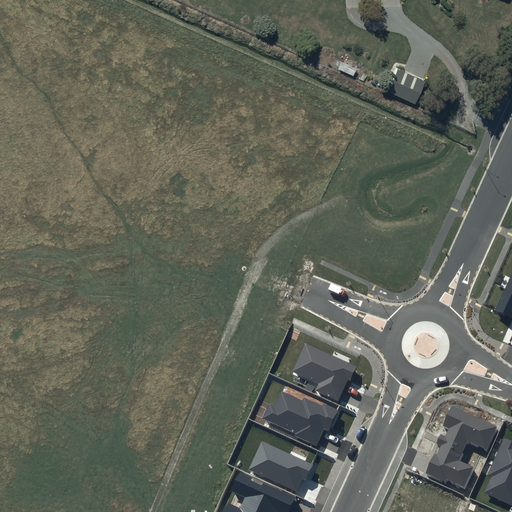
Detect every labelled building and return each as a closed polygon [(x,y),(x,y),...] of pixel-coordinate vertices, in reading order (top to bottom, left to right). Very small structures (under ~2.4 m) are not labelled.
[(394,65),(384,89),(413,101),(422,76),(394,65)] [(511,272),(494,311),(511,318),(511,272)] [(357,366),(305,343),(292,371),(319,383),(315,390),(338,401),(348,379),(350,381),(357,366)] [(302,401),(281,391),(274,405),(269,403),(262,418),(295,433),(294,436),(316,446),(324,429),(329,431),(339,410),(323,403),(322,406),(304,398),(302,401)] [(498,427),(452,405),(443,425),(450,428),(446,436),(441,434),(437,443),(443,445),(439,456),(435,455),(425,476),(443,484),(445,481),(464,490),(475,467),(460,460),(467,443),(486,452),(498,427)] [(511,441),(504,437),(486,475),(490,477),(483,492),(511,505),(511,441)] [(313,464),(261,441),(248,470),(296,492),(302,478),(306,480),(313,464)] [(290,511),(297,498),(240,472),(231,491),(245,497),(240,508),(228,503),(223,511),(277,511),(278,511),(279,511),(290,511)]
